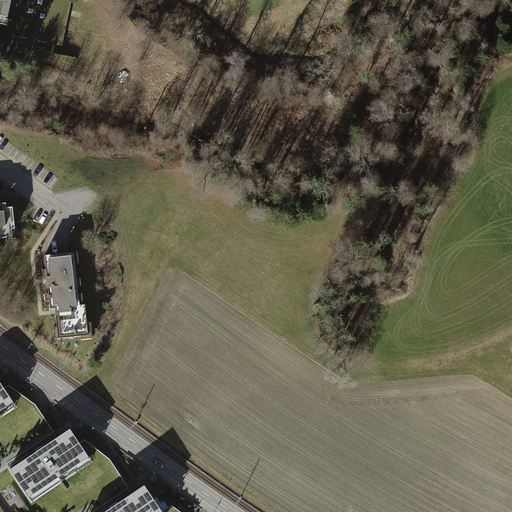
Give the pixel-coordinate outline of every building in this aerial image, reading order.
[(11,0),(0,0),(0,24),(7,25),(11,0)] [(0,237),(13,236),(12,229),(15,229),(13,208),(7,208),(6,203),(0,204),(0,237)] [(73,255),(43,258),(49,312),(54,312),(57,340),(87,337),(84,307),(78,307),(73,255)] [(0,386),(0,414),(13,406),(0,386)] [(88,459),(69,431),(9,471),(28,499),(88,459)] [(159,511),(143,488),(106,511),(159,511)]
